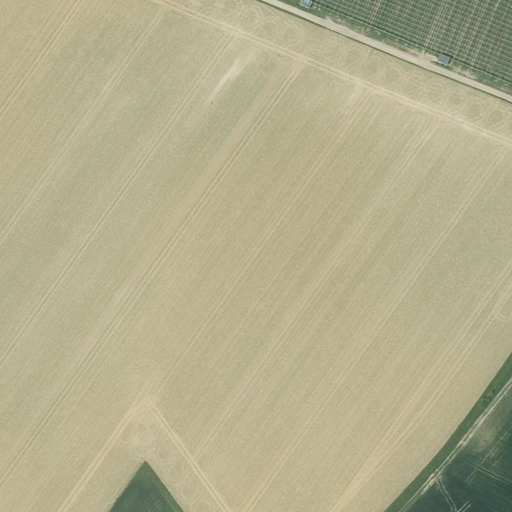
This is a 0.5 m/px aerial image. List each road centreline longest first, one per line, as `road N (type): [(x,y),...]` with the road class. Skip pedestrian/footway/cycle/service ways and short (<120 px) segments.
road 1 (track): [(270,0),(511,99)]
road 2 (track): [(410,511),(511,394)]
